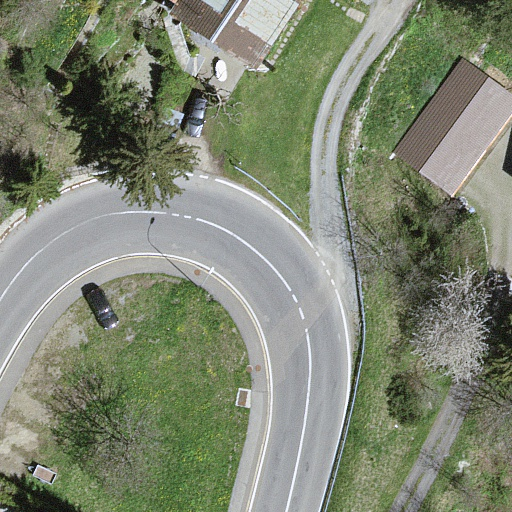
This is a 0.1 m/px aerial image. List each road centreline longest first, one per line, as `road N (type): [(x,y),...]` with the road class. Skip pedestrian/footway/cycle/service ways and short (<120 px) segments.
road 1 (tertiary): [(285,511),(309,385),(305,314),(252,246),(191,216),(156,210),(88,218),(50,240),(0,301)]
road 2 (track): [(305,314),(326,263),(325,115),(398,0)]
